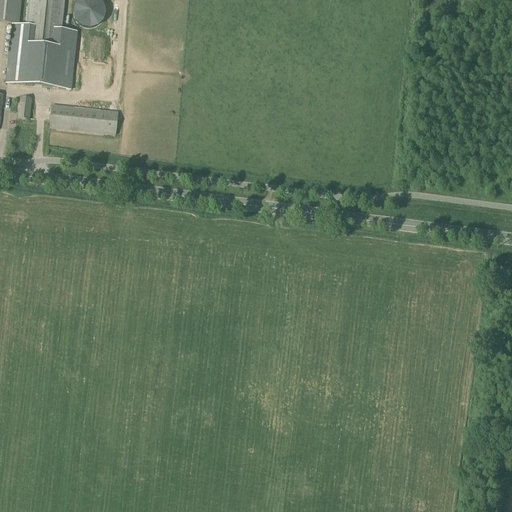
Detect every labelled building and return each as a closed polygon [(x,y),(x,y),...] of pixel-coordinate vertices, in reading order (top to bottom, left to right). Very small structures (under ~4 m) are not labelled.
[(0,0),(0,23),(18,26),(20,0),(0,0)] [(30,0),(28,28),(14,27),(8,85),(71,91),(77,33),(59,31),(62,0),(30,0)] [(81,28),(90,30),(98,27),(104,21),(105,13),(102,5),(96,0),(80,0),(74,7),(73,15),(75,22),(81,28)] [(17,120),(28,121),(31,100),(19,98),(17,120)] [(96,101),(93,106),(100,110),(103,105),(96,101)] [(49,129),(115,136),(117,114),(51,107),(49,129)]
